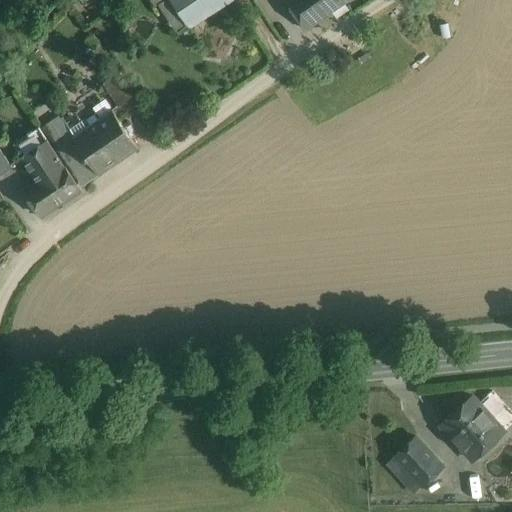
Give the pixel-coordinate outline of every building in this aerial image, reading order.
[(170,0),(165,0),(160,4),(177,30),(187,24),(170,0)] [(170,0),(187,24),(188,26),(227,0),(170,0)] [(348,0),(286,0),(306,29),(348,0)] [(134,94),(119,72),(103,84),(118,106),(134,94)] [(73,136),(99,174),(138,148),(112,110),(86,127),(75,135),(73,136)] [(73,136),(75,135),(70,128),(60,112),(41,125),(59,152),(73,136)] [(81,120),(70,128),(75,135),(86,127),(81,120)] [(65,166),(38,126),(13,143),(38,181),(24,190),(40,215),(81,189),(65,166)] [(99,174),(73,136),(59,152),(82,186),(99,174)] [(0,149),(0,175),(12,167),(0,149)] [(504,431),(472,396),(441,425),(472,460),(504,431)] [(443,466),(416,437),(395,456),(422,485),(443,466)]
